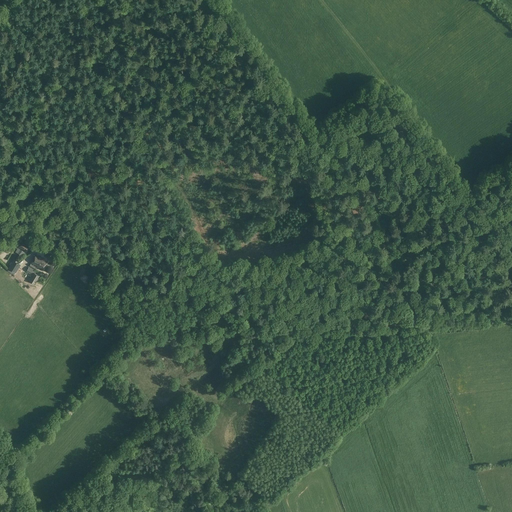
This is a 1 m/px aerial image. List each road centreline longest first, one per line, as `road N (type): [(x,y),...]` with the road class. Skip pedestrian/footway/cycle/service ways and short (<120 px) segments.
road 1 (track): [(0,225),(270,324)]
road 2 (track): [(511,320),(306,331),(270,324)]
road 3 (track): [(414,325),(424,291),(511,212)]
road 4 (track): [(262,321),(164,414),(150,416)]
